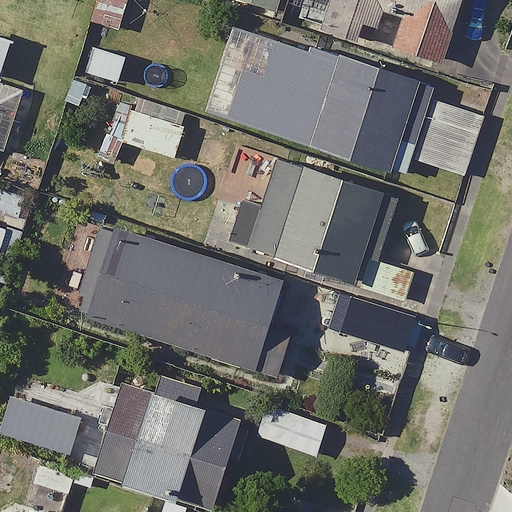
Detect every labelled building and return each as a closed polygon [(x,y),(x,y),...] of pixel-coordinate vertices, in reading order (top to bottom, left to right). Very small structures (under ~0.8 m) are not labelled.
[(284,0),(249,0),(281,10),(284,0)] [(334,0),(327,28),(380,44),(391,8),(412,14),(402,48),(454,63),(472,0),(334,0)] [(427,84),(238,23),(210,110),(399,172),(427,84)] [(138,57),(101,43),(90,72),(128,85),(138,57)] [(204,62),(166,57),(161,95),(199,100),(204,62)] [(0,144),(13,149),(31,90),(0,80),(0,144)] [(490,116),(439,100),(421,160),(472,175),(490,116)] [(192,123),(127,104),(117,138),(182,157),(192,123)] [(237,243),(407,296),(415,270),(383,260),(403,197),(286,160),(271,209),(249,202),(237,243)] [(297,284),(112,223),(90,290),(107,295),(100,317),(286,378),(302,332),(284,326),(297,284)] [(432,319),(357,294),(346,327),(422,352),(432,319)] [(84,469),(170,495),(165,511),(197,511),(200,503),(230,511),(257,423),(93,375),(88,392),(27,374),(10,433),(88,455),(84,469)] [(335,428),(276,408),(267,437),(326,456),(335,428)]
